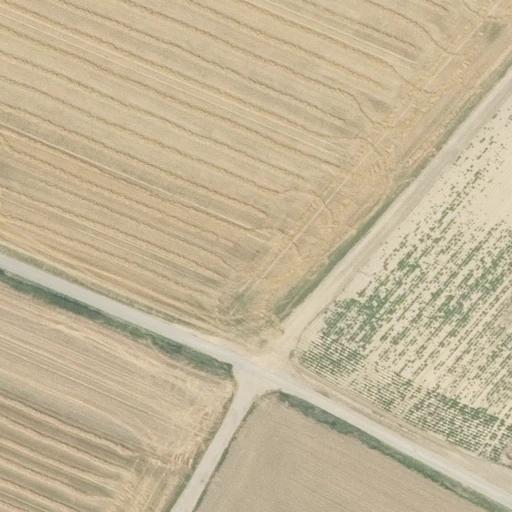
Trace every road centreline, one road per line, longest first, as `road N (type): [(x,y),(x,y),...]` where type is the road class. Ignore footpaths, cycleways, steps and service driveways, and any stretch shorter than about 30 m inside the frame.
road 1 (track): [(511,510),(254,375),(0,269)]
road 2 (track): [(180,511),(254,375),(511,80)]
